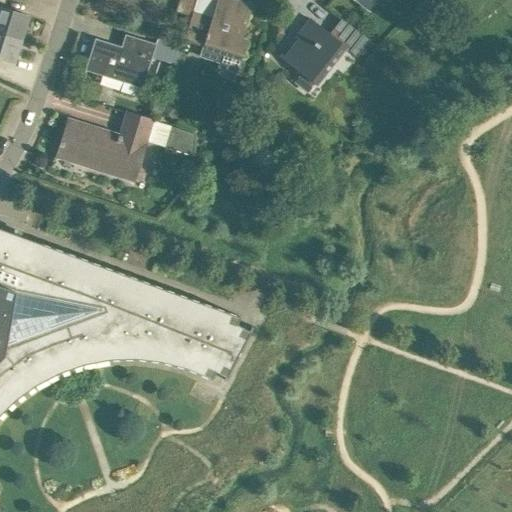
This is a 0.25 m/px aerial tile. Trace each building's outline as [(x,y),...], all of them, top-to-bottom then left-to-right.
[(106,0),(106,1),(148,14),(152,0),(106,0)] [(179,0),(176,11),(189,15),(193,0),(179,0)] [(184,39),(203,45),(200,56),(219,62),(221,55),(240,61),(247,39),(241,37),(251,4),(237,0),(216,0),(212,17),(193,11),(184,39)] [(354,0),(368,11),(376,0),(354,0)] [(23,30),(25,31),(25,30),(23,29),(27,16),(28,16),(29,15),(0,6),(0,32),(20,38),(23,30)] [(369,39),(357,30),(341,18),(329,33),(310,18),(300,31),(303,33),(283,59),(316,84),(344,48),(347,51),(348,49),(356,55),(369,39)] [(0,57),(14,62),(14,61),(13,61),(20,38),(0,32),(0,57)] [(156,44),(151,42),(132,36),(128,49),(94,38),(85,69),(123,81),(120,91),(139,97),(156,44)] [(194,133),(139,116),(127,112),(120,135),(118,134),(117,136),(69,121),(62,141),(60,140),(58,146),(61,146),(58,155),(132,178),(144,140),(193,155),(194,133)] [(0,412),(13,399),(34,383),(57,372),(82,363),(108,358),(132,357),(132,356),(160,359),(185,366),(207,376),(210,378),(215,371),(223,375),(222,378),(224,379),(227,380),(255,327),(251,326),(250,325),(247,329),(236,323),(238,315),(0,227),(0,412)]
